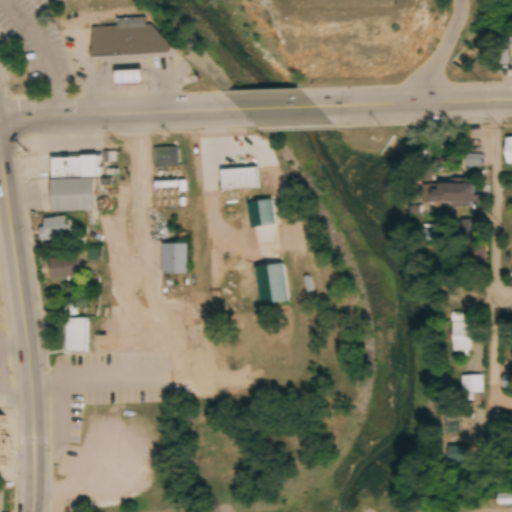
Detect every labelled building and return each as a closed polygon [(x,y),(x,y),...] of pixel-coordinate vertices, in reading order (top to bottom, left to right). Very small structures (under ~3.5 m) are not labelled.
[(115,22),(115,30),(91,30),(92,59),(164,58),(163,29),(145,30),(145,22),(115,22)] [(511,66),(511,37),(499,37),(499,67),(511,66)] [(140,75),(115,75),(115,88),(140,88),(140,75)] [(154,150),(154,169),(177,169),(177,150),(154,150)] [(480,168),(480,157),(467,157),(467,168),(480,168)] [(57,160),(104,158),(105,181),(58,180),(57,160)] [(258,189),(257,170),(208,173),(209,192),(258,189)] [(101,182),(59,184),(60,216),(103,214),(101,182)] [(433,205),(475,205),(475,185),(433,185),(433,205)] [(249,205),(251,227),(275,224),(272,202),(249,205)] [(48,219),(50,227),(43,228),(46,242),(78,237),(76,218),(48,219)] [(162,246),(162,275),(187,275),(187,246),(162,246)] [(54,261),(79,256),(85,277),(58,282),(54,261)] [(464,314),(453,314),(453,353),(470,353),(470,323),(464,323),(464,314)] [(73,321),(92,321),(93,353),(74,353),(73,321)] [(462,378),(462,395),(483,395),(483,378),(462,378)] [(511,380),(502,381),(502,390),(511,390),(511,380)] [(0,424),(11,424),(11,472),(0,471),(0,424)]
